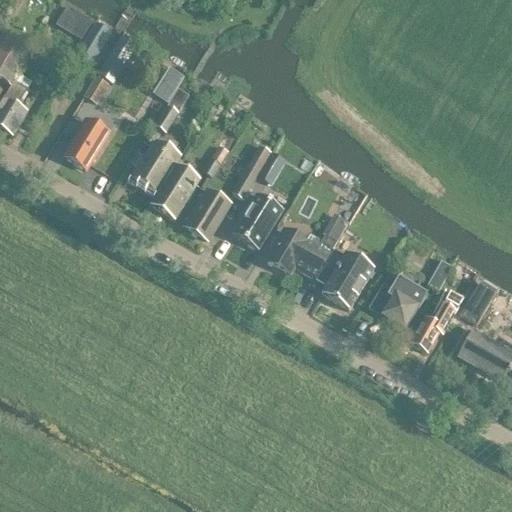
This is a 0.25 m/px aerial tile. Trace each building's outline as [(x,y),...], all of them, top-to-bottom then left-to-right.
[(56,26),(80,41),(91,23),(66,8),(56,26)] [(70,63),(86,73),(109,35),(94,25),(70,63)] [(0,41),(0,82),(9,87),(30,51),(4,35),(0,41)] [(123,40),(97,81),(95,80),(84,98),(95,105),(106,87),(116,70),(119,72),(134,47),(123,40)] [(191,96),(178,88),(185,76),(162,62),(145,91),(182,112),(191,96)] [(0,106),(0,131),(11,138),(25,114),(15,108),(30,83),(18,76),(0,106)] [(154,128),(164,135),(177,114),(167,108),(154,128)] [(89,118),(86,123),(64,159),(84,172),(110,131),(89,118)] [(131,180),(156,196),(175,166),(180,158),(154,143),(131,180)] [(259,148),(245,172),(230,195),(241,201),(270,155),(259,148)] [(270,155),(256,179),(270,187),(284,163),(270,155)] [(201,174),(210,180),(218,167),(210,161),(201,174)] [(175,166),(156,196),(149,207),(173,222),(199,181),(175,166)] [(184,228),(207,242),(229,207),(206,192),(184,228)] [(256,196),(231,237),(256,253),(282,212),(256,196)] [(304,244),(284,233),(267,264),(271,267),(274,270),(279,273),(283,273),(287,276),(293,267),(303,273),(302,275),(314,282),(347,224),(335,217),(320,243),(309,236),(304,244)] [(314,282),(325,288),(320,296),(348,312),(372,271),(345,255),(343,257),(333,251),(314,282)] [(427,287),(430,289),(438,293),(451,269),(440,263),(427,287)] [(400,274),(389,292),(382,288),(368,312),(404,333),(426,297),(416,291),(420,284),(418,281),(415,277),(410,274),(404,274),(400,274)] [(442,338),(460,349),(480,314),(480,315),(498,286),(479,275),(461,305),(442,338)] [(450,292),(444,302),(432,323),(424,319),(409,345),(427,355),(441,329),(445,331),(462,299),(450,292)] [(457,359),(501,383),(506,374),(508,375),(510,371),(508,370),(511,363),(511,354),(472,332),(457,359)]
